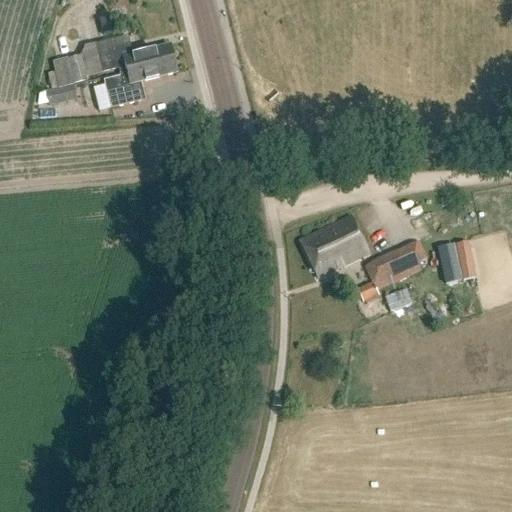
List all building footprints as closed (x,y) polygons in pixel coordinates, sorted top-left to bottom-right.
[(154,69),(172,65),(168,48),(124,59),(120,41),(93,48),(96,59),(81,63),(80,62),(52,69),(57,90),(72,87),(86,83),(85,79),(117,71),(118,76),(126,74),(125,71),(153,64),(154,69)] [(175,76),(172,65),(154,69),(153,64),(125,71),(126,74),(118,76),(120,87),(104,91),(109,111),(135,105),(130,87),(175,76)] [(72,87),(57,90),(44,93),(48,109),(76,102),(72,87)] [(317,282),(369,257),(351,220),(300,245),(317,282)] [(363,305),(379,298),(376,293),(394,284),(420,274),(417,266),(427,261),(418,244),(364,269),(371,285),(356,292),(363,305)] [(464,281),(476,279),(469,244),(457,247),(464,281)] [(445,285),(463,281),(458,258),(440,262),(445,285)] [(390,314),(410,307),(406,292),(384,300),(390,314)]
